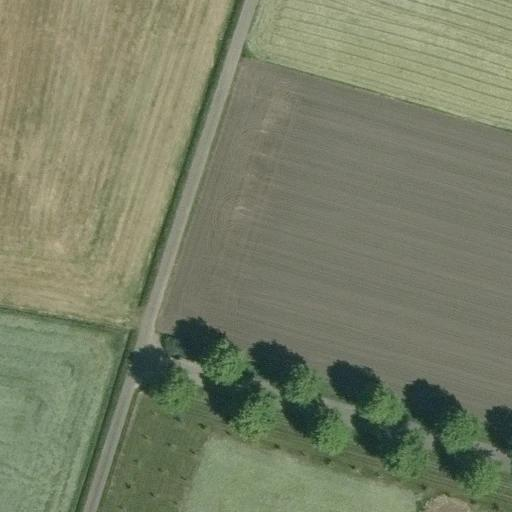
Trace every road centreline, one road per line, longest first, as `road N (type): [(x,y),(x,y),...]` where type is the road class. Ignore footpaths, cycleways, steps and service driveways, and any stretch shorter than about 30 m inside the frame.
road 1 (unclassified): [(93,511),(256,0)]
road 2 (unknown): [(511,457),(142,356)]
